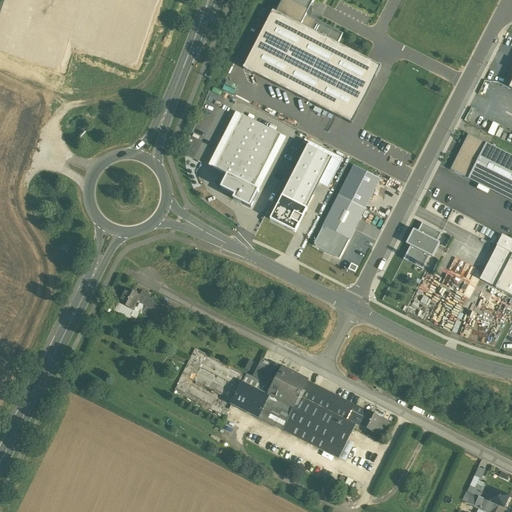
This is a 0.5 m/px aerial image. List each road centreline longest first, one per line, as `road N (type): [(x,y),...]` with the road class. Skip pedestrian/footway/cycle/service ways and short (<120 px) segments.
road 1 (residential): [(511,2),(354,311)]
road 2 (track): [(61,162),(37,156),(55,114),(124,99),(151,80),(180,0)]
road 3 (track): [(11,381),(52,277),(19,202),(37,156)]
road 4 (residential): [(322,374),(125,275)]
road 5 (residential): [(322,374),(511,471)]
road 6 (primary): [(0,461),(95,274)]
road 7 (unclassified): [(196,226),(354,311)]
road 8 (unclassified): [(354,311),(445,354),(511,373)]
road 9 (track): [(241,425),(234,448),(245,462),(341,511)]
